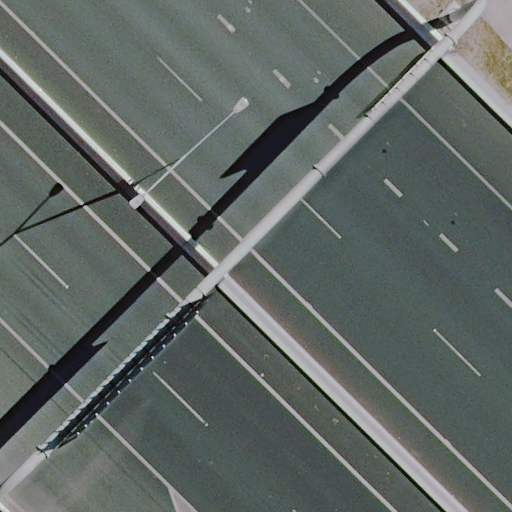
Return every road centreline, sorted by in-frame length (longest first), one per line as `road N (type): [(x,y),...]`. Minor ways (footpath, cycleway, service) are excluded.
road 1 (motorway): [(100,0),(511,407)]
road 2 (motorway): [(301,511),(0,214)]
